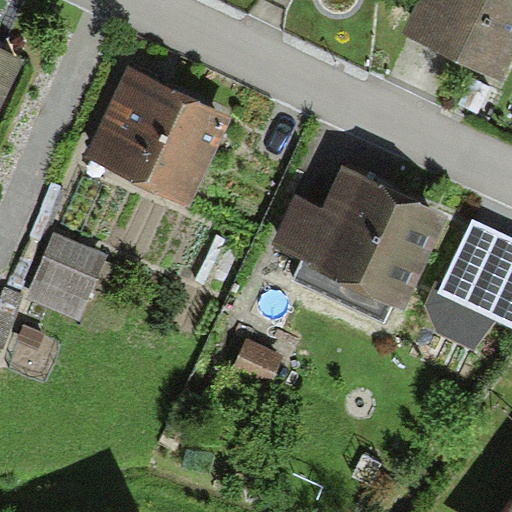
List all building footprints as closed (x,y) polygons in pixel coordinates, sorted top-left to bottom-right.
[(511,0),(422,0),(407,34),(500,77),(511,51),(511,0)] [(0,82),(10,61),(0,56),(0,82)] [(217,115),(116,67),(78,147),(180,195),(217,115)] [(426,195),(338,164),(323,206),(284,192),(270,233),(299,243),(285,282),(383,317),(426,195)] [(511,238),(474,221),(440,293),(511,326),(511,238)] [(100,260),(44,236),(18,296),(74,321),(100,260)] [(275,356),(243,341),(231,368),(263,382),(275,356)] [(511,511),(511,487),(493,511),(511,511)]
